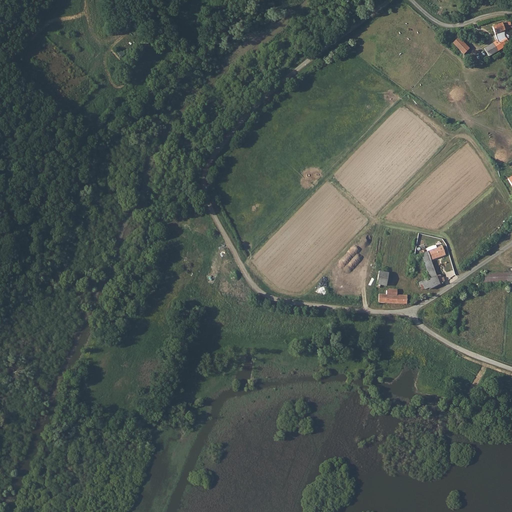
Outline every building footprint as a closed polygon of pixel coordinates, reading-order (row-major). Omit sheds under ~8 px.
[(503,22),(492,26),(495,34),(511,27),(511,25),(510,21),(503,22)] [(117,40),(127,52),(142,40),(132,28),(117,40)] [(510,43),(505,36),(484,48),(488,56),(510,43)] [(459,38),(453,43),(458,49),(469,59),(480,48),(475,42),(470,48),(459,38)] [(428,251),(431,260),(447,255),(444,246),(437,248),(428,251)] [(426,280),(422,283),(425,290),(429,288),(430,289),(440,283),(437,276),(431,260),(428,251),(421,253),(429,275),(425,277),(426,280)] [(381,287),(381,284),(386,286),(388,273),(379,271),(377,287),(381,287)] [(511,281),(511,271),(490,273),(490,274),(482,274),(481,275),(480,276),(481,278),(482,279),(483,279),(484,282),(511,281)] [(443,278),(442,274),(437,276),(440,283),(447,280),(446,276),(443,278)] [(398,295),(398,290),(389,289),(389,290),(388,292),(387,295),(379,295),(379,297),(379,303),(408,304),(408,296),(398,295)]
